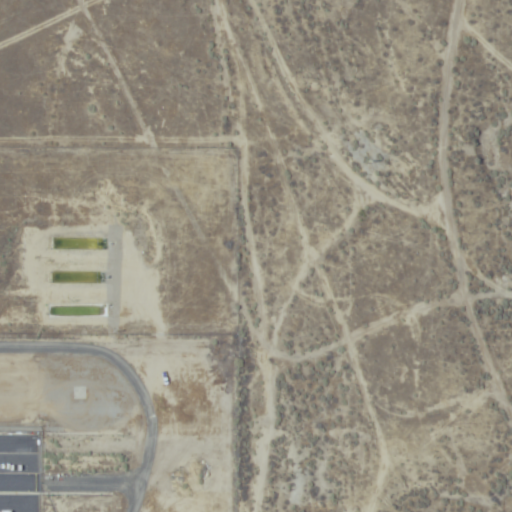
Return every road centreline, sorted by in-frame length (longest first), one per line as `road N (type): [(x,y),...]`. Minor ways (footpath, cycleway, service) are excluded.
road 1 (residential): [(0,501),(136,501),(147,444),(109,350),(0,347)]
road 2 (residential): [(0,441),(147,444)]
